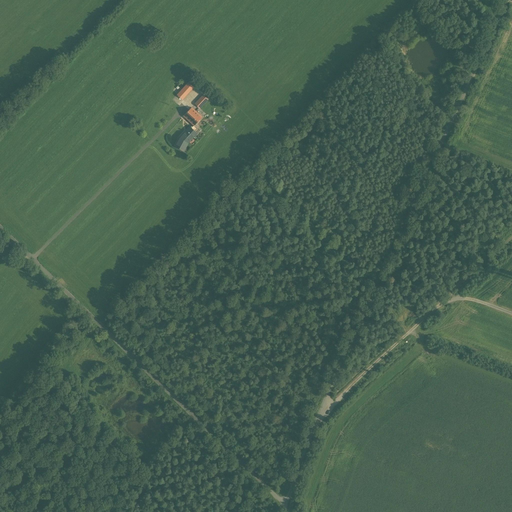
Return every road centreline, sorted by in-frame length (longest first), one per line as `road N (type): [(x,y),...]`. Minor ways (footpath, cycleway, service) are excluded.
road 1 (unclassified): [(285,503),(509,0)]
road 2 (unclassified): [(0,225),(285,503)]
road 3 (track): [(329,394),(354,381),(511,240)]
